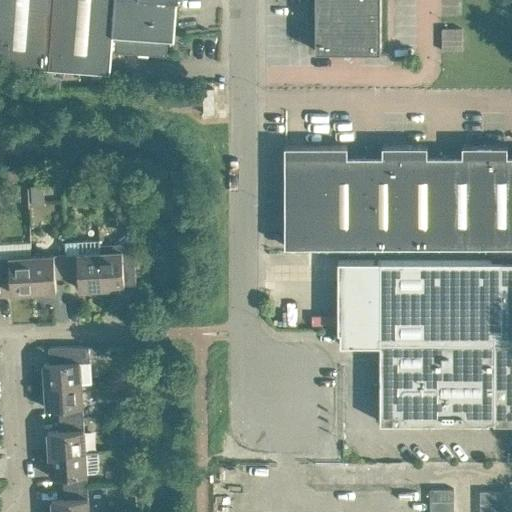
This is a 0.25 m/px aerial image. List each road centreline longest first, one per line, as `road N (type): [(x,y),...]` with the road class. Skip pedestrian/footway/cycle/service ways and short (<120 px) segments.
road 1 (unclassified): [(274,402),(241,333),(247,0)]
road 2 (unknown): [(245,113),(511,109)]
road 3 (unknown): [(246,53),(393,55),(423,31),(433,0)]
road 4 (residential): [(12,337),(20,511)]
